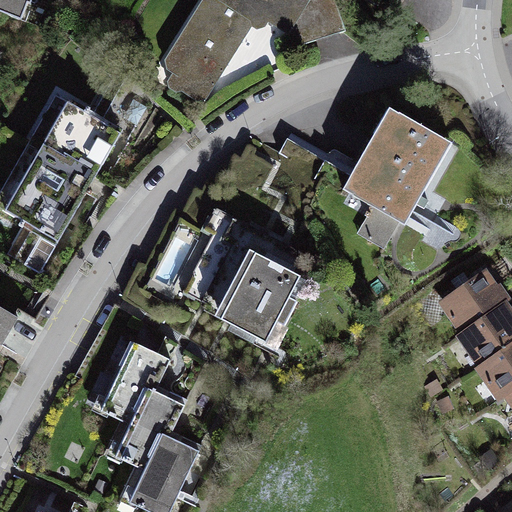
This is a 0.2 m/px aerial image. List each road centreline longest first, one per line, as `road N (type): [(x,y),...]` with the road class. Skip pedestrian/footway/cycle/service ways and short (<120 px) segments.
road 1 (residential): [(478,53),(362,69),(297,88),(219,133),(124,229),(0,434)]
road 2 (track): [(250,380),(200,511)]
